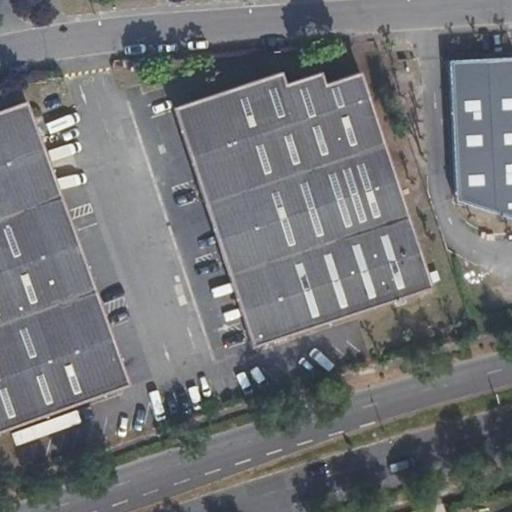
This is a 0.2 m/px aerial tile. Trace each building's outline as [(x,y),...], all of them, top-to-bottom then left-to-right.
[(511,58),(446,62),(453,201),(511,218),(511,58)] [(279,73),(178,107),(258,345),(430,289),(358,73),(324,84),(319,73),(283,84),(279,73)] [(25,103),(20,105),(123,388),(128,387),(25,103)] [(0,432),(123,388),(20,105),(0,111),(0,432)] [(258,345),(178,107),(171,109),(251,348),(258,345)]
